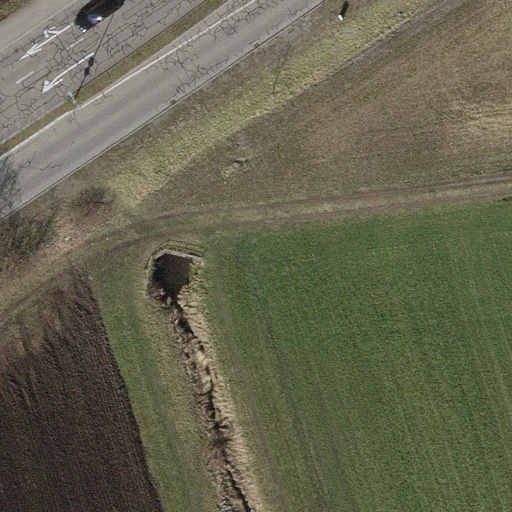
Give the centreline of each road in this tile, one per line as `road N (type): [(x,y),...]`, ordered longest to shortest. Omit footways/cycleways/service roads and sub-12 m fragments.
road 1 (track): [(511,176),(197,218),(148,220),(108,201),(61,199)]
road 2 (tertiary): [(0,192),(293,0)]
road 3 (tertiary): [(119,0),(0,78)]
